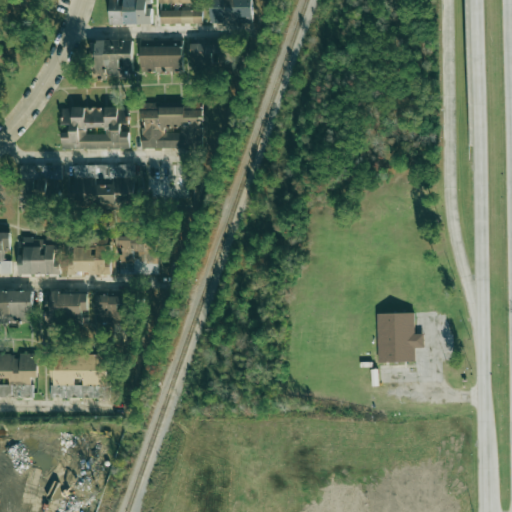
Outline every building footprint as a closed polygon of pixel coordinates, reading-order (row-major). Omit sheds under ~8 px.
[(110,0),(111,24),(152,24),(152,6),(151,6),(151,0),(110,0)] [(252,0),(210,0),(211,22),(253,21),(252,0)] [(160,24),(203,23),(203,10),(160,10),(160,24)] [(133,69),(133,40),(97,40),(97,75),(106,75),(106,76),(122,76),(122,69),(133,69)] [(183,46),(141,46),(141,73),(183,72),(183,46)] [(142,148),(201,147),(201,117),(203,117),(203,106),(157,107),(157,103),(141,103),(142,148)] [(129,148),(129,131),(121,131),(121,124),(127,124),(127,107),(62,108),(62,125),(70,124),(71,132),(63,132),(63,149),(129,148)] [(77,165),(78,188),(94,187),(95,208),(134,207),(133,164),(77,165)] [(61,165),(21,165),(20,212),(36,212),(36,196),(47,196),(48,186),(64,186),(64,178),(61,178),(61,165)] [(8,232),(0,232),(0,273),(11,274),(11,261),(8,261),(8,232)] [(120,273),(157,274),(158,237),(120,236),(120,273)] [(20,274),(61,273),(60,244),(45,245),(45,238),(20,239),(20,274)] [(112,273),(112,259),(110,259),(110,245),(95,245),(95,247),(75,247),(75,254),(70,254),(70,273),(112,273)] [(0,321),(32,322),(33,290),(0,290),(0,321)] [(88,310),(88,293),(46,294),(46,323),(59,322),(59,319),(82,318),(82,310),(88,310)] [(95,324),(125,324),(125,312),(118,312),(118,304),(127,304),(128,296),(96,295),(95,324)] [(413,312),(377,313),(379,361),(415,360),(416,375),(430,374),(429,347),(422,347),(422,333),(414,333),(413,312)] [(0,396),(32,396),(32,377),(38,377),(37,353),(20,353),(20,354),(0,354),(0,396)] [(51,397),(108,398),(108,354),(52,353),(51,397)]
